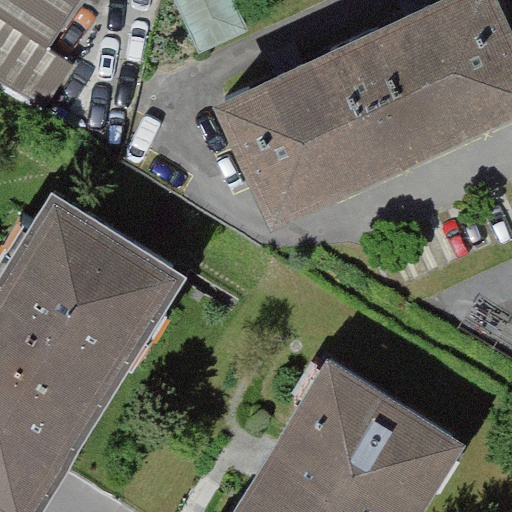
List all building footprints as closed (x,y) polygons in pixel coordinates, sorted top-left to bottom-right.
[(86,0),(0,0),(0,81),(24,97),(86,0)] [(176,0),(201,51),(249,28),(235,0),(176,0)] [(511,0),(406,0),(228,81),(284,204),(511,100),(511,0)] [(0,490),(34,511),(35,511),(199,253),(63,168),(0,267),(0,490)] [(420,511),(476,422),(340,338),(232,511),(420,511)]
